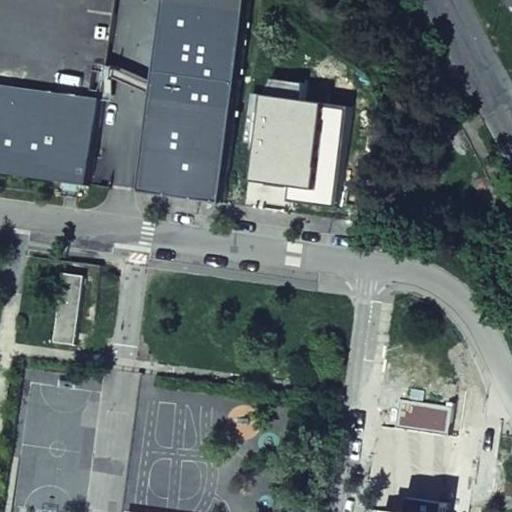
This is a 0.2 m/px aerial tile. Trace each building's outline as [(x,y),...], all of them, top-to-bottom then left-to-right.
[(239,75),(249,0),(170,0),(145,191),(178,195),(210,200),(228,73),(239,75)] [(246,76),(255,0),(249,0),(239,75),(246,76)] [(64,7),(56,65),(51,93),(104,101),(116,15),(64,7)] [(228,202),(246,76),(239,75),(228,73),(210,200),(228,202)] [(51,93),(0,86),(0,172),(63,182),(92,185),(104,101),(51,93)] [(88,277),(67,274),(58,342),(78,345),(81,340),(88,277)] [(449,511),(460,436),(477,440),(482,411),(401,399),(386,511),(375,509),(374,511),(449,511)]
